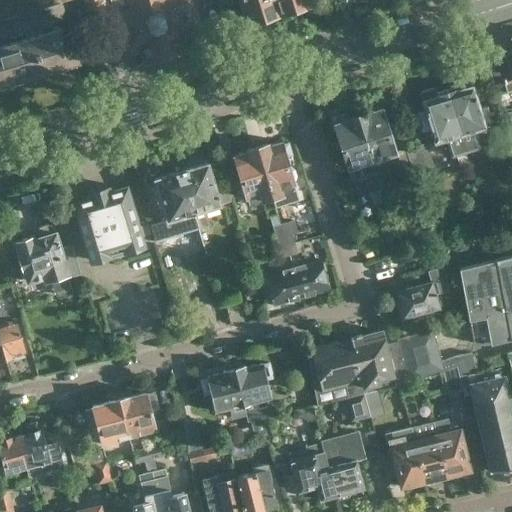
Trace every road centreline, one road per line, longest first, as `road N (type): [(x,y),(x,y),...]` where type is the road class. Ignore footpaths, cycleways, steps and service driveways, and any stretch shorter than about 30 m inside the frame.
road 1 (residential): [(0,401),(349,307),(358,287),(293,70)]
road 2 (tertiary): [(0,161),(293,70)]
road 3 (tertiary): [(293,70),(511,8)]
